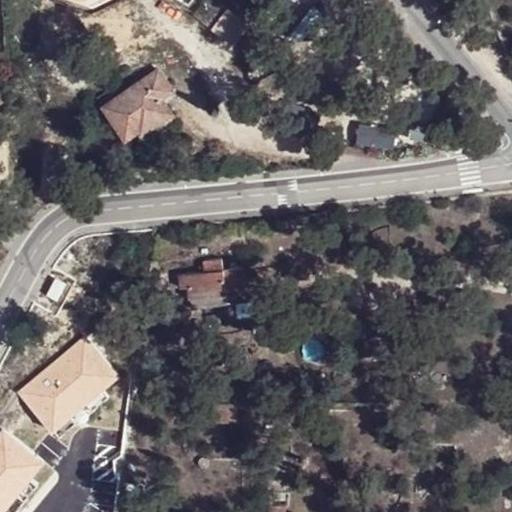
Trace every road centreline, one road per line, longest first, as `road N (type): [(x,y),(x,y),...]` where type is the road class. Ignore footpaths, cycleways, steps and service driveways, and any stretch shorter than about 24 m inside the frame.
road 1 (residential): [(511,166),(79,212),(43,239),(0,316)]
road 2 (residential): [(410,0),(511,118)]
